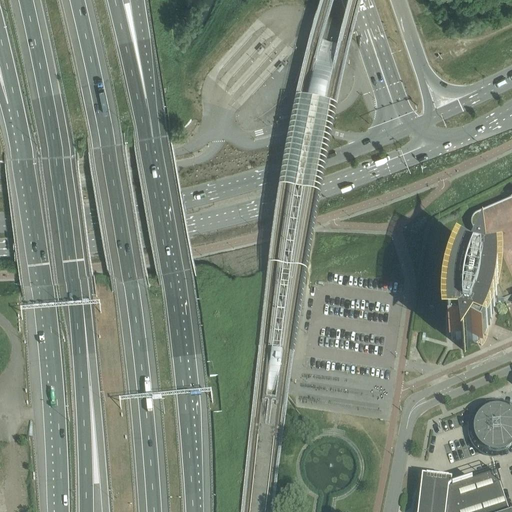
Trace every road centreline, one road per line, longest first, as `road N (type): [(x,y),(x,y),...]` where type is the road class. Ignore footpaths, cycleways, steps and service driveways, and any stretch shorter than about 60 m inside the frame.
road 1 (motorway): [(153,511),(129,279),(74,0)]
road 2 (motorway): [(25,0),(73,283),(84,511)]
road 3 (secondary): [(0,248),(97,243),(204,222),(429,149)]
road 4 (secondary): [(403,131),(143,213),(0,227)]
road 5 (motorway): [(19,131),(45,285),(58,511)]
road 6 (motorway): [(192,511),(145,137)]
road 7 (unclassified): [(389,511),(412,411),(511,365)]
road 8 (motorway): [(145,137),(113,0)]
road 9 (motorway): [(358,0),(403,131)]
road 10 (motorway): [(145,137),(135,0)]
road 11 (motorway): [(435,116),(399,0)]
